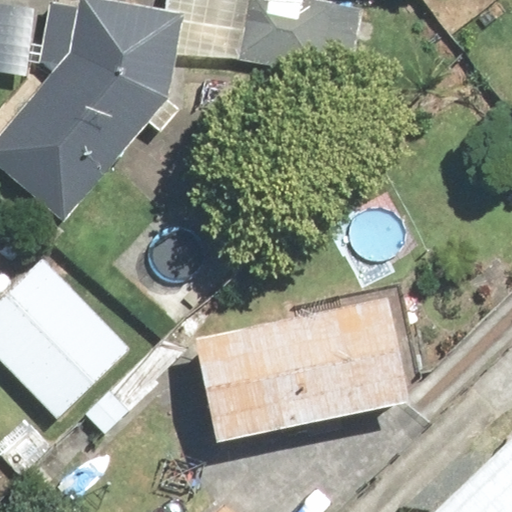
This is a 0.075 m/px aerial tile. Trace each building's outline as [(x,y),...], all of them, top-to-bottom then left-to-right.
[(162,0),(57,0),(51,80),(0,130),(0,157),(67,226),(187,109),(190,70),(249,75),(254,0),(176,0),(177,1),(162,0)] [(32,2),(0,1),(0,71),(30,72),(32,2)] [(169,202),(121,253),(192,320),(240,269),(169,202)] [(0,253),(0,353),(69,419),(148,336),(53,245),(23,276),(0,253)] [(421,286),(212,326),(234,441),(443,401),(421,286)] [(201,365),(169,333),(87,415),(119,447),(201,365)] [(511,511),(511,435),(431,511),(511,511)] [(254,511),(239,496),(221,511),(254,511)]
